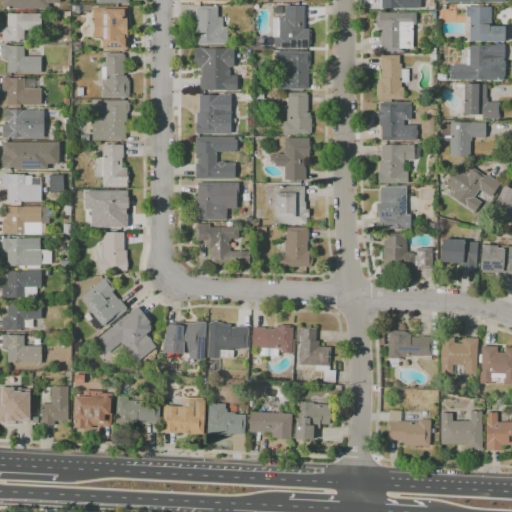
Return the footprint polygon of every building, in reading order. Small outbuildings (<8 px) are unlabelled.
[(49,9),(2,9),(2,2),(0,2),(0,0),(60,0),(60,3),(49,3),(49,9)] [(420,0),(420,8),(381,8),(381,0),(420,0)] [(227,45),(196,45),(196,9),(197,9),(197,6),(217,6),(217,18),(223,17),(223,27),(227,27),(227,45)] [(309,49),(274,49),(274,38),(273,38),(272,19),(278,19),(278,18),(285,18),(285,6),(304,6),(304,29),(309,29),(309,34),(311,34),(311,44),(309,44),(309,49)] [(104,50),(104,48),(103,48),(103,38),(94,38),(94,8),(128,7),(128,17),(126,17),(127,37),(127,50),(104,50)] [(504,43),(479,43),(479,42),(470,42),(470,17),(466,17),(466,7),(491,7),(491,27),(504,26),(504,43)] [(402,52),(381,52),(381,28),(376,28),(376,13),(416,13),(416,25),(413,25),(413,48),(402,48),(402,52)] [(24,41),(2,41),(2,28),(7,28),(7,14),(41,14),(41,30),(24,30),(24,41)] [(263,50),(253,50),(253,37),(263,37),(263,50)] [(80,51),(73,50),(73,46),(72,46),(72,43),(75,43),(75,45),(81,45),(80,51)] [(41,73),(7,73),(7,59),(2,59),(2,46),(24,46),(24,57),(41,57),(41,73)] [(503,80),(449,80),(449,65),(469,65),(469,46),(505,46),(504,61),(505,61),(505,69),(504,69),(505,71),(505,76),(503,77),(503,80)] [(252,56),(244,56),(244,47),(252,47),(252,56)] [(237,91),(226,91),(226,90),(200,90),(200,77),(201,77),(201,67),(196,67),(196,48),(205,48),(205,50),(226,49),(226,48),(233,48),(234,67),(229,68),(229,71),(229,76),(237,76),(237,91)] [(308,89),(277,90),(277,74),(283,74),(283,69),(278,69),(278,52),(310,52),(310,66),(308,66),(308,89)] [(129,97),(102,98),(102,86),(104,86),(104,79),(102,79),(102,68),(104,68),(104,63),(106,63),(106,53),(123,53),(123,55),(125,55),(125,64),(123,64),(123,76),(129,76),(129,97)] [(378,100),(378,97),(376,97),(376,85),(378,85),(378,82),(379,82),(379,79),(381,79),(381,70),(380,70),(380,56),(399,56),(399,64),(401,64),(401,69),(409,69),(409,82),(401,82),(401,88),(404,88),(404,100),(378,100)] [(438,81),(437,73),(446,73),(446,80),(438,81)] [(41,106),(7,105),(7,91),(2,91),(2,77),(10,77),(10,78),(24,78),(24,79),(35,79),(34,89),(41,89),(41,106)] [(499,119),(482,119),(482,115),(464,115),(464,85),(486,85),(486,98),(487,98),(487,103),(499,103),(499,119)] [(256,100),(256,92),(263,92),(264,99),(256,100)] [(310,135),(283,135),(283,123),(287,123),(287,93),(306,93),(306,94),(308,94),(308,112),(306,112),(306,114),(310,114),(310,119),(311,119),(311,132),(310,132),(310,135)] [(231,134),(196,134),(196,122),(197,122),(197,113),(199,113),(199,95),(219,95),(230,95),(231,134)] [(124,140),(92,141),(92,121),(103,121),(103,113),(96,113),(96,101),(129,101),(129,111),(128,111),(128,113),(127,113),(127,123),(124,123),(124,126),(125,126),(125,139),(124,139),(124,140)] [(398,141),(381,141),(381,126),(379,126),(379,103),(411,103),(411,120),(404,120),(404,125),(416,125),(417,130),(417,131),(417,135),(417,136),(417,140),(398,140),(398,141)] [(43,139),(22,139),(22,137),(9,137),(9,138),(2,138),(2,125),(9,125),(9,122),(5,121),(5,109),(12,109),(22,109),(22,110),(43,110),(43,139)] [(470,157),(450,156),(450,136),(440,136),(440,125),(441,125),(441,124),(451,124),(451,122),(485,123),(485,138),(471,138),(471,141),(470,141),(470,157)] [(235,179),(195,179),(195,163),(199,163),(199,159),(195,159),(195,137),(234,138),(234,140),(237,140),(237,150),(234,150),(234,152),(217,152),(217,164),(219,162),(223,162),(225,163),(235,163),(235,179)] [(305,181),(285,181),(285,166),(275,166),(275,161),(269,161),(269,155),(275,155),(275,154),(284,154),(284,139),(312,138),(313,158),(304,158),(304,168),(305,168),(305,181)] [(48,170),(5,169),(5,164),(1,164),(1,155),(3,155),(3,142),(59,142),(59,164),(48,164),(48,170)] [(127,187),(102,187),(102,177),(95,177),(95,158),(102,158),(102,145),(123,145),(123,159),(122,158),(122,168),(127,168),(127,173),(129,173),(129,185),(127,185),(127,187)] [(409,184),(378,184),(378,163),(381,163),(381,146),(401,146),(401,145),(414,145),(414,148),(418,148),(418,158),(414,158),(414,161),(404,161),(404,163),(404,171),(409,171),(409,184)] [(474,213),(468,208),(451,197),(454,191),(446,185),(458,169),(461,171),(463,169),(467,172),(470,166),(485,176),(487,173),(490,176),(500,183),(490,197),(479,190),(474,198),(482,203),(474,213)] [(41,202),(7,202),(7,187),(2,187),(2,174),(10,174),(10,175),(24,175),(24,176),(32,176),(32,178),(41,178),(41,202)] [(50,193),(49,176),(63,175),(64,193),(50,193)] [(227,220),(196,220),(196,197),(197,197),(197,183),(239,182),(239,195),(236,195),(237,209),(227,209),(227,220)] [(511,222),(490,212),(498,195),(499,195),(503,186),(511,189),(511,194),(511,197),(511,222)] [(306,225),(274,224),(274,203),(276,203),(276,193),(275,193),(275,187),(304,187),(304,203),(305,203),(305,210),(308,210),(308,218),(306,218),(306,225)] [(379,229),(379,217),(377,217),(377,212),(376,212),(376,203),(381,203),(381,202),(380,202),(380,192),(382,192),(382,187),(406,187),(406,215),(410,215),(411,229),(379,229)] [(83,191),(127,191),(127,227),(90,227),(90,211),(83,211),(83,191)] [(41,235),(23,235),(23,234),(2,235),(2,221),(6,221),(6,215),(7,215),(7,207),(40,207),(40,209),(54,209),(54,218),(48,218),(48,224),(41,224),(41,235)] [(249,264),(211,263),(211,261),(209,261),(209,248),(207,248),(208,241),(195,241),(195,237),(194,237),(194,232),(195,233),(195,223),(210,223),(210,227),(238,228),(238,239),(230,239),(230,251),(249,252),(249,264)] [(63,235),(63,225),(70,224),(71,235),(63,235)] [(436,233),(423,233),(423,224),(436,224),(436,233)] [(279,267),(279,255),(285,255),(284,237),(287,237),(287,228),(306,228),(306,229),(308,229),(308,241),(307,241),(307,252),(310,252),(311,258),(312,258),(312,265),(311,265),(311,267),(279,267)] [(128,272),(97,271),(97,245),(102,245),(102,240),(103,240),(104,233),(124,233),(124,251),(126,251),(126,260),(128,260),(128,272)] [(415,270),(415,271),(397,271),(397,269),(382,269),(382,264),(383,264),(384,234),(405,234),(405,237),(407,237),(407,252),(410,253),(410,254),(415,254),(415,256),(415,270)] [(41,266),(7,266),(7,252),(2,252),(2,238),(10,238),(10,240),(24,239),(24,250),(41,249),(41,266)] [(476,270),(460,269),(460,264),(440,262),(442,238),(465,240),(465,242),(477,243),(476,270)] [(511,277),(501,277),(502,274),(480,272),(482,245),(497,246),(497,248),(502,248),(502,246),(511,246),(511,277)] [(415,256),(416,256),(416,248),(432,248),(432,269),(418,269),(418,270),(415,270),(415,256)] [(24,299),(2,298),(2,285),(7,285),(7,271),(24,271),(41,271),(41,287),(37,287),(37,298),(24,298),(24,299)] [(105,327),(103,325),(102,326),(85,306),(87,305),(81,298),(107,277),(117,288),(112,292),(118,299),(119,298),(127,308),(126,309),(127,310),(105,327)] [(9,331),(2,331),(2,317),(7,317),(7,303),(41,303),(41,319),(33,319),(33,328),(24,328),(24,331),(9,331)] [(151,331),(146,334),(156,347),(136,363),(120,343),(105,355),(101,349),(98,352),(91,344),(111,328),(112,329),(123,319),(122,319),(138,306),(145,315),(144,316),(150,323),(148,324),(151,326),(151,331)] [(219,359),(208,359),(209,323),(213,323),(213,321),(218,322),(218,323),(221,323),(221,325),(230,325),(230,328),(235,328),(235,326),(246,327),(246,329),(248,329),(247,349),(237,349),(237,350),(233,350),(233,358),(219,357),(219,359)] [(204,360),(189,359),(189,353),(184,353),(184,355),(162,354),(162,341),(164,342),(165,335),(166,335),(166,327),(169,328),(169,323),(196,324),(196,322),(206,323),(204,360)] [(277,357),(259,356),(259,348),(251,348),(252,327),(266,327),(265,329),(273,329),(273,327),(279,327),(279,325),(290,326),(290,328),(293,328),(292,353),(280,353),(280,349),(278,349),(277,357)] [(335,382),(323,382),(324,371),(314,371),(315,366),(299,365),(300,341),(296,341),(296,328),(306,328),(306,326),(310,327),(310,328),(316,328),(316,341),(319,341),(319,347),(330,347),(329,371),(335,371),(335,382)] [(431,360),(423,360),(423,356),(409,356),(409,357),(400,357),(399,359),(388,359),(389,332),(392,332),(392,331),(406,331),(405,333),(408,333),(408,335),(411,335),(410,337),(419,338),(419,336),(431,337),(431,339),(439,339),(438,359),(431,359),(431,360)] [(41,362),(7,363),(7,349),(2,349),(2,335),(9,334),(9,335),(24,335),(24,346),(41,346),(41,362)] [(476,376),(465,376),(465,375),(452,374),(452,375),(440,375),(440,364),(441,337),(454,338),(454,343),(461,343),(462,338),(478,339),(476,376)] [(511,385),(503,385),(503,383),(491,382),(491,384),(479,384),(480,363),(479,363),(479,355),(481,355),(481,346),(497,346),(497,352),(504,353),(505,347),(511,347),(511,385)] [(54,426),(41,426),(41,404),(51,404),(51,387),(68,387),(68,421),(54,421),(54,426)] [(6,425),(6,422),(5,423),(0,423),(0,388),(21,388),(21,389),(30,389),(31,422),(16,422),(16,425),(6,425)] [(88,429),(71,427),(73,397),(83,398),(84,394),(98,395),(97,405),(112,406),(110,426),(88,424),(88,429)] [(132,426),(115,425),(116,398),(128,398),(128,400),(160,402),(159,422),(158,421),(158,423),(146,422),(146,421),(136,420),(136,423),(133,423),(132,426)] [(203,399),(205,401),(203,435),(189,434),(189,435),(182,435),(182,433),(175,432),(175,433),(162,433),(164,406),(182,407),(183,398),(203,399)] [(313,440),(295,439),(295,425),(298,425),(299,402),(313,403),(313,404),(330,405),(329,417),(332,417),(332,421),(329,421),(328,425),(320,424),(320,429),(314,429),(313,440)] [(230,436),(207,435),(208,403),(226,404),(225,409),(227,409),(227,413),(235,413),(235,415),(245,415),(244,435),(230,434),(230,436)] [(429,446),(404,445),(405,441),(385,440),(386,422),(388,422),(388,410),(401,411),(401,422),(418,423),(418,419),(431,420),(429,446)] [(482,450),(466,450),(466,445),(440,445),(440,413),(452,413),(452,421),(470,421),(470,411),(482,411),(482,450)] [(291,438),(271,437),(271,433),(262,432),(261,433),(249,433),(249,432),(249,431),(250,412),(278,413),(278,412),(282,412),(282,414),(292,414),(291,438)] [(502,451),(486,451),(486,413),(497,413),(497,422),(511,422),(511,445),(502,445),(502,451)]
